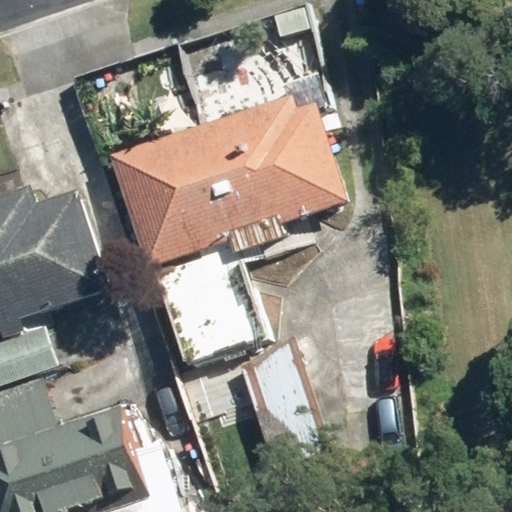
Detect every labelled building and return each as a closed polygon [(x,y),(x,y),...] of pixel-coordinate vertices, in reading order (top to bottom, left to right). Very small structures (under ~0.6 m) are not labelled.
[(303,103),(118,164),(157,279),(162,278),(194,374),(276,347),(248,261),(295,246),(291,233),(359,210),(316,82),(298,88),(303,103)] [(83,198),(44,212),(39,195),(0,208),(0,338),(7,336),(12,350),(34,343),(29,328),(117,298),(83,198)] [(0,397),(67,374),(55,340),(0,359),(0,397)] [(339,460),(300,346),(247,364),(286,478),(339,460)] [(127,413),(66,435),(49,387),(0,403),(0,472),(14,511),(188,511),(166,446),(142,454),(127,413)]
